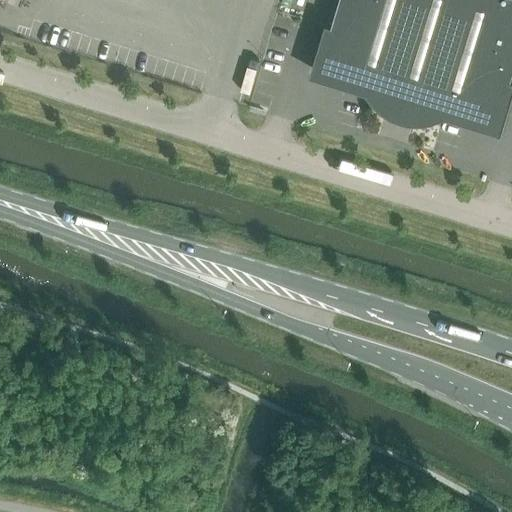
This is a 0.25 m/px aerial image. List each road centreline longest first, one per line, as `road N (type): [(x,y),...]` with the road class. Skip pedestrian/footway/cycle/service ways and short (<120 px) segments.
road 1 (primary): [(0,201),(511,412)]
road 2 (unclassified): [(511,224),(0,62)]
road 3 (primary): [(511,355),(0,200)]
